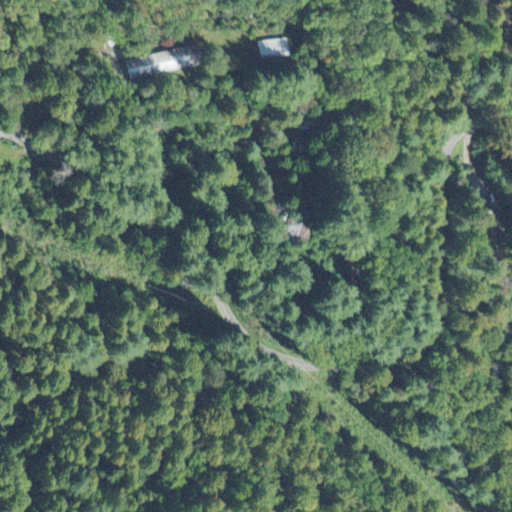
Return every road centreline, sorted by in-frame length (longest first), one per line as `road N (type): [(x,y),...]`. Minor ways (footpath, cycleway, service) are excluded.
road 1 (residential): [(511,138),(478,127),(458,146),(414,349),(384,363),(334,368),(276,361),(244,338),(181,203),(0,129)]
road 2 (residential): [(171,196),(182,163),(204,147),(252,145),(275,190),(286,284),(311,313),(326,317)]
